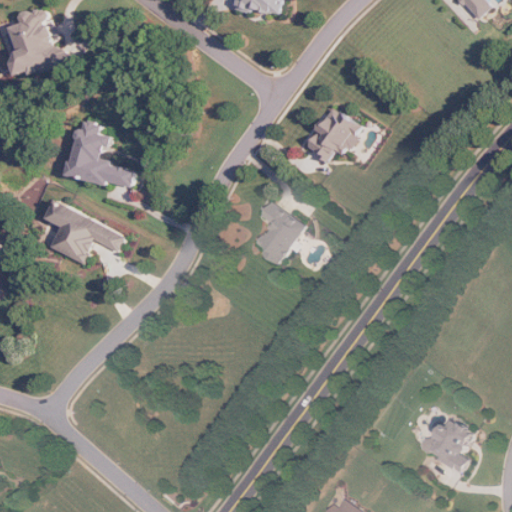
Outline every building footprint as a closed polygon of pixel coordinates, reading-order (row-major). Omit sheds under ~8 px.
[(286,15),(289,0),(242,0),(241,10),(260,14),(261,10),(286,15)] [(467,0),(486,20),(500,8),(492,0),(467,0)] [(82,58),(77,59),(74,47),(64,49),(61,39),(63,39),(55,8),(28,15),(31,24),(20,27),(25,49),(20,51),(26,76),(42,72),(42,77),(84,66),(82,58)] [(369,127),(340,108),(315,148),(336,162),(343,151),(353,158),(365,138),(363,137),(369,127)] [(77,177),(115,185),(115,182),(141,188),(145,171),(119,166),(120,161),(114,160),(119,137),(109,135),(111,125),(95,121),(93,131),(87,129),(77,177)] [(59,248),(92,264),(103,241),(127,253),(135,236),(63,202),(54,219),(69,226),(59,248)] [(312,226),(278,203),(267,219),(277,225),(264,244),(272,250),(269,255),(285,266),(312,226)] [(0,272),(12,269),(2,236),(0,236),(0,277),(1,277),(0,274),(0,272)] [(471,457),(482,431),(459,421),(456,428),(449,425),(442,442),(432,438),(426,452),(472,472),(477,460),(471,457)] [(332,511),(364,511),(348,502),(343,511),(335,507),(332,511)]
